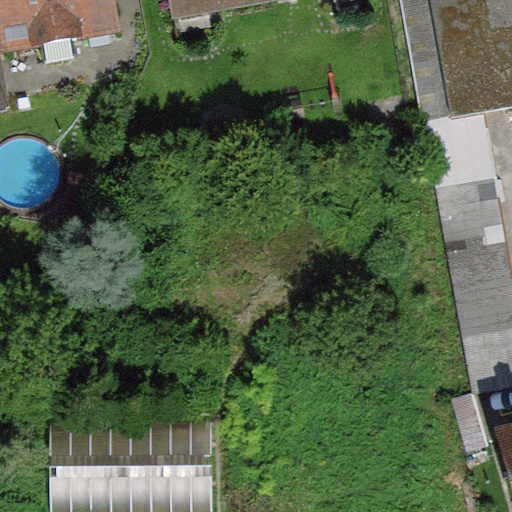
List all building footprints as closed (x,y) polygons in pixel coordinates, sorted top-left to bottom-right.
[(121,0),(0,0),(0,34),(6,67),(129,45),(121,0)] [(172,0),(175,17),(273,0),(172,0)] [(511,0),(418,0),(442,130),(511,117),(511,0)] [(6,67),(0,34),(0,110),(13,108),(6,67)] [(511,231),(496,132),(441,141),(480,388),(511,382),(511,231)] [(390,413),(248,411),(246,488),(388,491),(390,413)] [(221,421),(57,424),(59,511),(223,508),(221,421)] [(511,438),(500,441),(511,493),(511,438)]
